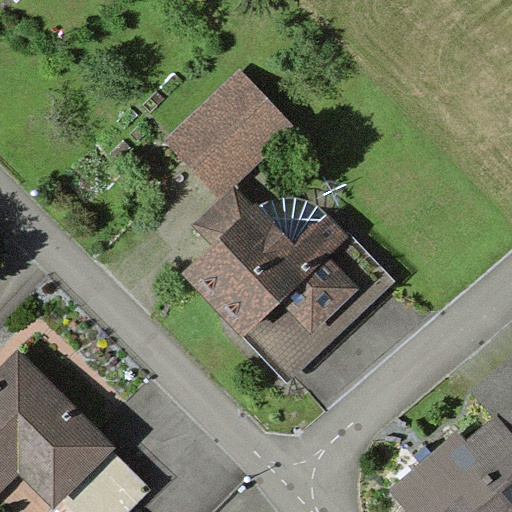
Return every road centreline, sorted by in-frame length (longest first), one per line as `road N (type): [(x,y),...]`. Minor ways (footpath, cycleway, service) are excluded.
road 1 (residential): [(0,198),(288,485)]
road 2 (residential): [(288,485),(511,298)]
